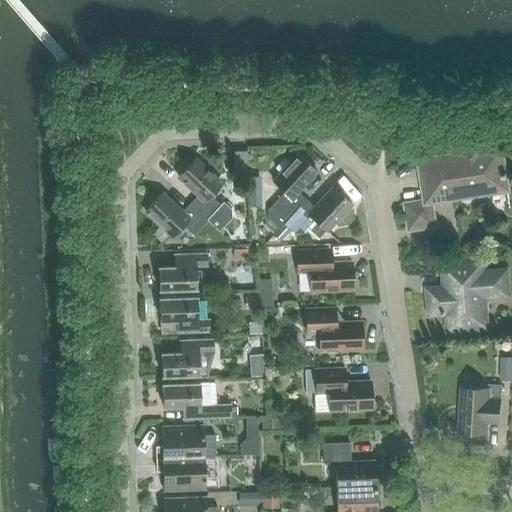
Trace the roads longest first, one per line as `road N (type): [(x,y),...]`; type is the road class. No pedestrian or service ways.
road 1 (residential): [(428,482),(378,181),(312,128),(171,129),(120,188)]
road 2 (residential): [(134,511),(120,188)]
